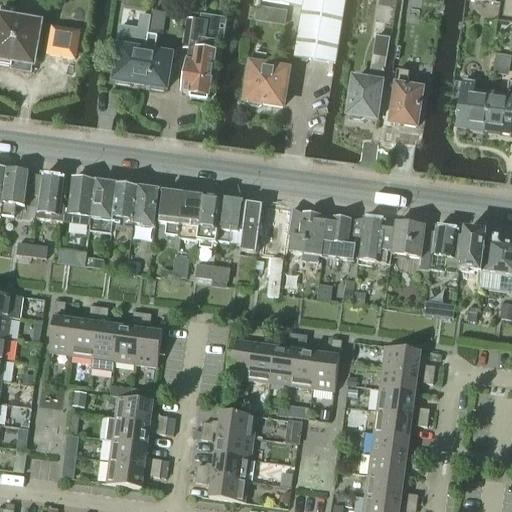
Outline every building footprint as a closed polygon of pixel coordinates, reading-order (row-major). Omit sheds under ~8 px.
[(308,62),(334,66),(345,0),(262,0),(262,3),(302,9),(294,60),(297,60),(297,62),(298,63),(305,64),(306,64),(308,62)] [(12,64),(33,67),(40,27),(13,22),(15,12),(1,10),(0,17),(0,67),(11,70),(12,64)] [(162,37),(166,15),(153,13),(149,34),(162,37)] [(208,98),(207,98),(215,45),(224,46),(228,20),(200,16),(199,22),(185,20),(181,51),(189,52),(183,94),(190,95),(190,99),(207,102),(208,98)] [(120,51),(115,83),(117,84),(117,87),(129,89),(130,86),(140,87),(150,20),(141,18),(139,32),(120,29),(117,50),(120,51)] [(150,20),(140,87),(151,89),(151,92),(164,94),(164,91),(167,92),(171,57),(155,55),(157,39),(148,38),(151,20),(150,20)] [(52,29),(47,57),(74,62),(79,34),(52,29)] [(377,123),(386,61),(389,41),(375,39),(368,85),(353,83),(348,119),(351,120),(353,124),(360,125),(364,122),(377,123)] [(261,106),(282,110),(287,74),(265,71),(266,58),(253,56),(245,103),(248,104),(248,105),(249,108),(256,109),(261,106)] [(392,100),(395,100),(390,127),(401,129),(401,128),(416,131),(422,93),(406,90),(409,75),(397,73),(392,100)] [(482,134),(486,134),(491,98),(490,98),(491,89),(462,85),(455,130),(470,132),(470,134),(482,136),(482,134)] [(491,98),(486,134),(488,134),(487,136),(499,138),(499,136),(511,137),(511,130),(511,85),(508,85),(506,100),(491,98)] [(6,174),(0,220),(1,220),(2,219),(15,220),(16,209),(25,210),(27,198),(40,200),(43,179),(42,180),(30,178),(28,177),(6,174)] [(38,223),(63,226),(65,212),(61,207),(65,182),(43,179),(40,200),(38,223)] [(64,219),(65,212),(63,226),(91,230),(96,187),(72,183),(68,219),(64,219)] [(96,187),(91,230),(90,235),(111,237),(118,189),(96,187)] [(118,189),(111,237),(112,237),(113,226),(122,227),(121,232),(133,233),(133,229),(134,229),(138,192),(118,189)] [(138,192),(134,229),(155,232),(160,195),(138,192)] [(174,243),(175,243),(175,239),(177,240),(182,197),(164,195),(160,226),(167,227),(165,238),(175,239),(174,243)] [(175,239),(175,243),(178,244),(179,242),(215,247),(216,244),(222,202),(182,197),(177,240),(175,239)] [(222,202),(216,244),(228,246),(229,235),(237,236),(242,205),(222,202)] [(256,256),(258,232),(262,208),(245,205),(242,230),(243,230),(240,253),(256,256)] [(302,219),(291,213),(287,244),(292,244),(291,256),(297,257),(303,258),(302,265),(318,267),(319,260),(321,260),(327,222),(320,221),(316,215),(308,214),(302,219)] [(327,222),(321,260),(353,265),(357,263),(363,223),(350,225),(346,219),(338,218),(333,222),(327,222)] [(363,222),(363,223),(357,263),(358,263),(389,267),(395,228),(385,227),(385,224),(363,222)] [(395,228),(389,267),(390,267),(391,259),(419,262),(417,273),(429,275),(434,236),(425,234),(425,230),(395,226),(395,228)] [(434,236),(429,275),(457,278),(462,239),(459,239),(456,234),(435,232),(435,236),(434,236)] [(462,239),(457,278),(462,279),(462,276),(473,277),(474,272),(481,272),(480,276),(485,242),(483,242),(481,238),(464,235),(463,239),(462,239)] [(485,242),(480,276),(511,280),(511,247),(504,246),(500,240),(491,239),(489,242),(485,242)] [(17,258),(31,260),(33,248),(18,247),(17,258)] [(33,248),(31,260),(46,262),(48,250),(33,248)] [(103,263),(86,260),(85,269),(102,272),(103,263)] [(267,297),(267,299),(279,300),(279,298),(283,262),(272,260),(267,297)] [(129,268),(128,277),(142,279),(144,270),(129,268)] [(196,280),(211,282),(213,271),(198,269),(196,280)] [(213,271),(211,282),(227,284),(228,273),(213,271)] [(159,283),(172,284),(173,273),(160,272),(159,283)] [(318,288),(316,303),(329,305),(332,290),(318,288)] [(342,305),(352,306),(353,293),(344,291),(342,305)] [(354,307),(364,308),(366,297),(356,295),(354,307)] [(0,297),(0,319),(10,321),(21,323),(23,301),(0,297)] [(65,318),(66,307),(57,305),(56,316),(65,318)] [(500,322),(511,322),(511,307),(501,307),(500,322)] [(443,309),(442,320),(451,321),(453,321),(454,310),(453,310),(443,309)] [(90,321),(99,322),(100,311),(92,310),(90,321)] [(467,323),(476,324),(478,311),(469,310),(467,323)] [(100,311),(99,322),(108,323),(109,312),(100,311)] [(133,327),(141,328),(143,317),(135,315),(133,327)] [(143,317),(141,328),(151,329),(152,318),(143,317)] [(0,319),(0,341),(7,343),(10,321),(0,319)] [(55,321),(50,356),(72,359),(77,324),(55,321)] [(77,324),(72,359),(94,362),(98,327),(77,324)] [(94,362),(92,372),(113,374),(114,365),(115,365),(119,330),(98,327),(94,362)] [(119,330),(115,365),(136,368),(141,332),(119,330)] [(246,342),(254,343),(256,332),(247,331),(246,342)] [(141,332),(136,368),(158,371),(163,335),(141,332)] [(256,332),(254,343),(263,344),(265,333),(256,332)] [(289,348),(297,349),(299,338),(291,337),(289,348)] [(299,338),(297,349),(306,350),(308,339),(299,338)] [(331,354),(341,355),(342,344),(333,343),(331,354)] [(232,345),(227,381),(249,384),(254,348),(232,345)] [(254,348),(249,384),(270,387),(275,351),(254,348)] [(385,350),(382,372),(418,377),(421,354),(385,350)] [(275,351),(270,387),(292,390),(297,354),(275,351)] [(297,354),(292,390),(313,393),(318,357),(297,354)] [(318,357),(313,393),(335,396),(340,360),(318,357)] [(425,369),(424,378),(435,379),(436,370),(425,369)] [(382,372),(380,393),(415,398),(418,377),(382,372)] [(21,387),(32,389),(34,379),(23,377),(21,387)] [(423,387),(433,388),(435,379),(424,378),(423,387)] [(349,389),(357,389),(358,382),(350,381),(349,389)] [(357,391),(349,390),(348,397),(357,398),(357,391)] [(380,393),(377,415),(412,420),(415,398),(380,393)] [(75,394),(73,409),(85,410),(86,396),(75,394)] [(119,401),(116,422),(109,421),(109,423),(152,428),(154,416),(155,406),(119,401)] [(289,410),(279,409),(278,419),(287,421),(289,410)] [(419,412),(418,420),(429,422),(430,413),(419,412)] [(329,415),(322,414),(320,422),(328,423),(329,415)] [(218,425),(215,428),(213,436),(218,436),(254,441),(257,420),(244,418),(223,415),(221,415),(220,425),(218,425)] [(377,415),(374,436),(410,441),(412,420),(377,415)] [(154,416),(152,428),(157,428),(175,431),(176,424),(175,424),(176,422),(169,421),(158,420),(156,416),(154,416)] [(77,438),(79,418),(73,417),(70,437),(77,438)] [(416,429),(427,431),(429,422),(418,420),(416,429)] [(106,443),(114,444),(113,445),(149,450),(152,428),(109,423),(106,443)] [(301,435),(302,426),(290,424),(288,433),(301,435)] [(205,426),(204,434),(213,436),(215,428),(205,426)] [(157,428),(156,437),(172,439),(174,440),(175,431),(157,428)] [(204,434),(202,443),(212,445),(213,436),(204,434)] [(218,436),(215,458),(251,462),(254,441),(218,436)] [(374,436),(371,458),(407,462),(410,441),(374,436)] [(18,446),(17,453),(26,454),(28,444),(23,443),(18,446)] [(113,445),(111,467),(146,471),(149,450),(113,445)] [(16,453),(13,474),(24,476),(26,454),(17,453),(16,453)] [(413,455),(412,463),(423,465),(424,456),(413,455)] [(214,468),(213,479),(248,484),(251,462),(215,458),(214,468)] [(371,458),(368,479),(404,484),(407,462),(371,458)] [(153,463),(151,472),(162,473),(163,464),(153,463)] [(422,473),(423,465),(412,463),(411,472),(422,473)] [(111,467),(108,487),(144,492),(146,471),(111,467)] [(199,469),(198,477),(208,479),(213,479),(214,468),(212,468),(209,470),(199,469)] [(161,481),(162,473),(151,472),(150,480),(161,481)] [(207,487),(208,479),(198,477),(197,486),(207,487)] [(210,501),(245,506),(248,484),(213,479),(210,501)] [(368,479),(366,500),(401,505),(404,484),(368,479)] [(407,498),(406,506),(417,508),(418,499),(407,498)] [(366,500),(364,511),(400,511),(401,505),(366,500)]
